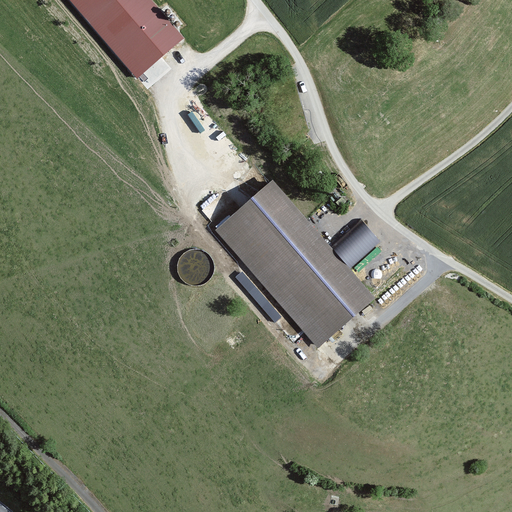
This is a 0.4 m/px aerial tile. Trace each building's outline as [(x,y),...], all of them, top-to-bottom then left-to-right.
[(151,0),(70,0),(136,78),(184,39),(151,0)] [(307,107),(295,80),(262,96),(289,134),(310,133),(307,107)] [(375,298),(273,180),(215,230),(318,348),(375,298)] [(184,282),(188,285),(193,286),(199,286),(204,285),(208,282),(212,278),(214,273),(215,268),(214,263),(212,258),(208,254),(204,251),(199,249),(193,249),(188,251),(184,254),(180,258),(178,262),(177,268),(178,273),(180,278),(184,282)] [(385,261),(365,281),(376,292),(396,272),(385,261)] [(243,270),(236,276),(276,321),(282,315),(243,270)]
